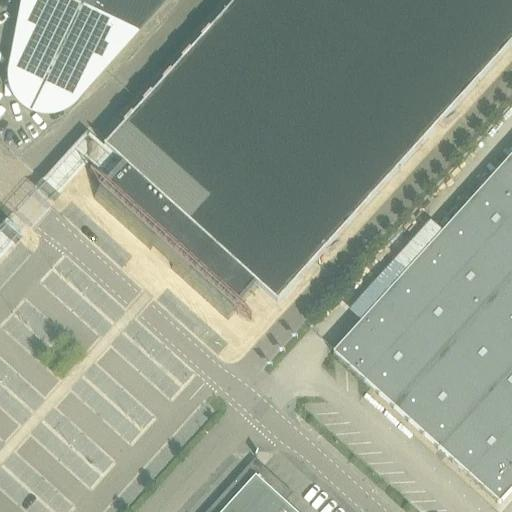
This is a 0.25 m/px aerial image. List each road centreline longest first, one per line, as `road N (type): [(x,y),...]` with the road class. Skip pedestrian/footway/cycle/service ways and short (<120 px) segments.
road 1 (unclassified): [(258,406),(0,176)]
road 2 (unclassified): [(374,511),(258,406)]
road 3 (unclassified): [(157,511),(258,406)]
